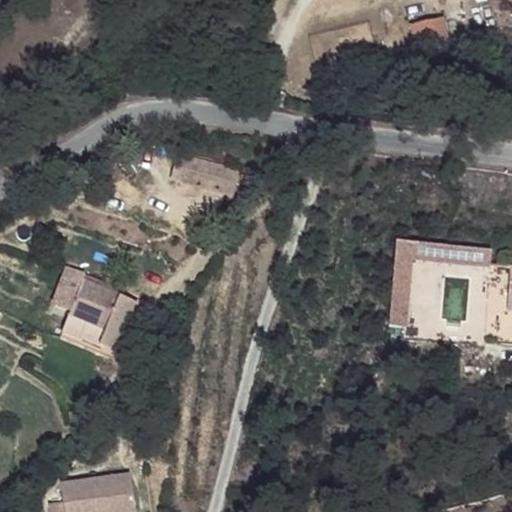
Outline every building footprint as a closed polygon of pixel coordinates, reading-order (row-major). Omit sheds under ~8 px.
[(448,46),(442,19),(411,26),(417,52),(448,46)] [(390,331),(407,331),(410,263),(489,267),(490,250),(395,245),(390,331)] [(70,311),(83,281),(67,275),(56,305),(70,311)] [(128,326),(137,304),(83,281),(70,311),(62,332),(117,354),(128,326)] [(141,331),(151,310),(137,304),(128,326),(141,331)] [(137,511),(129,473),(61,488),(65,507),(50,510),(50,511),(137,511)]
